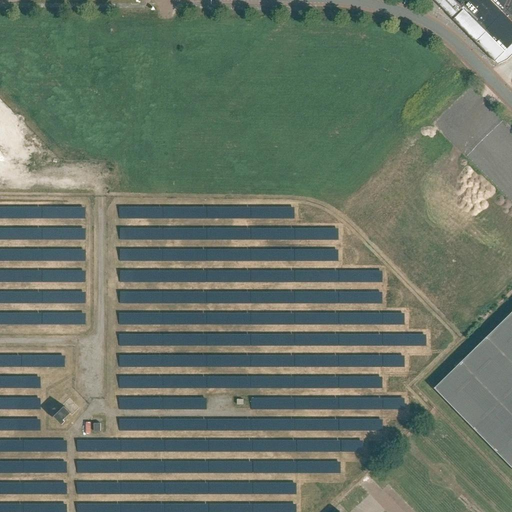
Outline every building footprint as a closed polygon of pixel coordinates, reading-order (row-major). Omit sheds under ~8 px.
[(511,0),(434,0),(499,65),(509,61),(511,57),(511,22),(508,19),(511,14),(511,0)] [(118,229),(118,239),(147,239),(147,228),(118,229)] [(335,228),(286,229),(286,239),(335,239),(335,228)] [(325,251),(325,259),(335,258),(334,250),(325,251)] [(117,251),(117,261),(140,261),(140,251),(117,251)] [(355,272),(356,282),(380,281),(379,270),(355,272)] [(149,292),(118,292),(118,303),(149,303),(149,292)] [(379,292),(361,293),(362,303),(380,301),(379,292)] [(511,467),(511,312),(434,388),(511,467)] [(71,324),(82,324),(82,313),(71,314),(71,324)] [(136,366),(137,356),(118,356),(117,366),(136,366)] [(62,366),(62,357),(48,357),(48,367),(62,366)] [(117,377),(117,388),(144,388),(144,378),(117,377)] [(160,409),(160,398),(117,398),(117,409),(160,409)] [(171,409),(204,409),(204,399),(171,399),(171,409)] [(71,412),(65,406),(57,414),(55,416),(61,422),(64,420),(71,412)] [(38,420),(15,419),(15,430),(38,430),(38,420)] [(118,419),(118,430),(144,430),(144,419),(118,419)]
